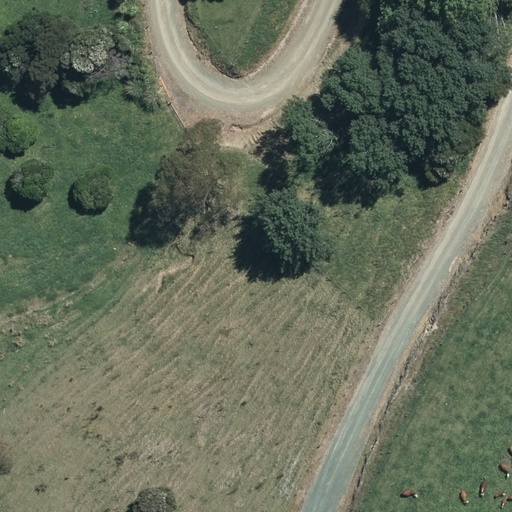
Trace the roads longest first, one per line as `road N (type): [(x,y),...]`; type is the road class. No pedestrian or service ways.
road 1 (track): [(511,104),(461,221),(366,392),(315,511)]
road 2 (track): [(162,0),(170,46),(186,71),(232,99),(264,92),(294,70),(327,0)]
